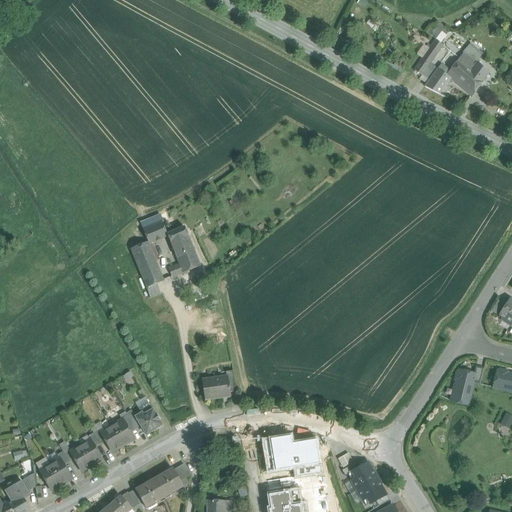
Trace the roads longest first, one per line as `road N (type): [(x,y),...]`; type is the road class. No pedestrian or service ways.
road 1 (unclassified): [(511,148),(226,0)]
road 2 (residential): [(245,417),(183,434),(54,511)]
road 3 (residential): [(385,441),(295,416),(245,417)]
road 4 (residential): [(462,337),(385,441)]
